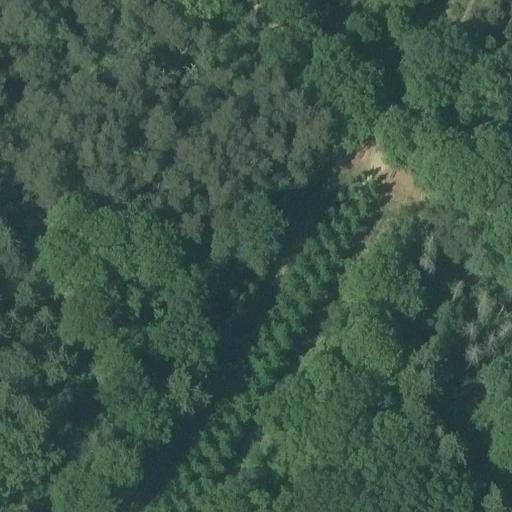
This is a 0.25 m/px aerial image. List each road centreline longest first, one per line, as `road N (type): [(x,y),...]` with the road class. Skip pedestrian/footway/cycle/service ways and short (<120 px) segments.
road 1 (track): [(398,114),(176,511)]
road 2 (track): [(398,114),(247,0)]
road 3 (track): [(511,206),(398,114)]
